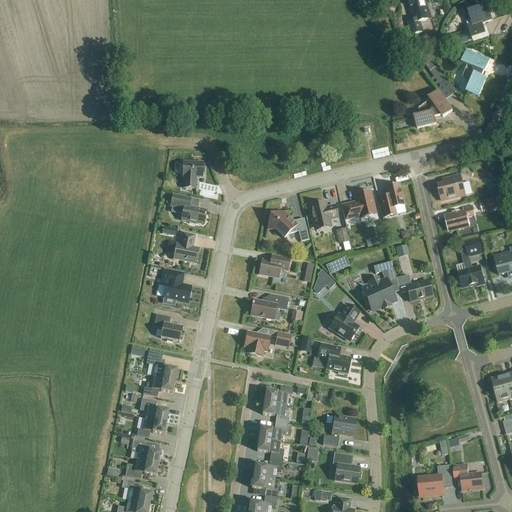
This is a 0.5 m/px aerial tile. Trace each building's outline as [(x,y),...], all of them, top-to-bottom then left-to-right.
[(427,21),(424,13),(428,11),(424,0),(406,0),(412,22),(397,26),(400,39),(411,36),(411,37),(423,34),(420,23),(427,21)] [(464,15),(472,41),(486,37),(482,26),(484,24),(492,21),(490,16),(492,13),(489,12),(487,8),(483,9),(481,7),(479,10),(464,15)] [(447,49),(453,47),(453,48),(468,43),(466,33),(450,38),(451,41),(445,42),(447,49)] [(423,42),(415,44),(419,56),(427,53),(425,47),(423,42)] [(489,62),(466,53),(462,64),(467,66),(462,78),(469,88),(467,93),(478,98),(486,79),(482,78),(484,73),(485,73),(489,62)] [(430,72),(440,87),(447,82),(437,67),(430,72)] [(445,101),(438,92),(429,99),(430,101),(419,109),(421,116),(414,118),(417,129),(436,125),(435,119),(442,117),(443,118),(452,112),(445,101)] [(204,175),(204,168),(203,168),(203,163),(183,163),(182,178),(183,178),(183,189),(196,189),(196,182),(195,182),(195,178),(202,179),(202,175),(204,175)] [(460,177),(447,180),(448,185),(438,187),(441,202),(465,196),(460,177)] [(489,179),(492,194),(500,193),(496,177),(489,179)] [(403,206),(398,186),(384,190),(386,197),(379,198),(384,217),(395,215),(393,208),(403,206)] [(375,215),(369,193),(355,197),(357,204),(351,206),(351,205),(343,207),(346,220),(360,216),(360,219),(375,215)] [(203,226),(206,211),(189,208),(190,199),(173,196),(170,208),(172,208),(171,213),(182,215),(181,222),(189,223),(189,224),(195,225),(195,224),(203,226)] [(479,202),(482,213),(498,208),(496,198),(479,202)] [(329,221),(337,219),(334,206),(326,208),(325,204),(320,206),(320,205),(309,207),(315,233),(331,229),(329,221)] [(453,216),(445,218),(449,232),(451,232),(452,232),(456,231),(457,230),(468,227),(467,220),(475,218),(472,206),(463,209),(464,213),(459,214),(459,212),(452,213),(453,216)] [(294,222),(285,213),(270,217),(267,231),(268,231),(275,231),(283,239),(287,235),(298,233),(300,243),(309,241),(304,220),(294,222)] [(163,227),(161,235),(175,238),(177,230),(163,227)] [(335,232),(339,245),(349,242),(345,229),(335,232)] [(194,237),(182,234),(180,246),(176,245),(173,260),(195,264),(198,250),(192,248),(194,237)] [(463,243),(468,259),(483,255),(479,239),(463,243)] [(408,256),(406,246),(395,249),(398,259),(408,256)] [(511,257),(495,261),(500,277),(508,275),(509,279),(511,277),(511,248),(510,249),(511,257)] [(330,274),(350,264),(345,255),(326,265),(330,274)] [(287,272),(289,260),(271,257),(270,263),(261,261),(259,275),(278,279),(280,271),(287,272)] [(381,273),(385,281),(379,284),(377,280),(370,283),(372,287),(363,291),(366,298),(363,299),(366,307),(370,305),(373,312),(381,308),(382,310),(389,307),(388,305),(394,302),(391,296),(399,292),(391,263),(373,268),(375,275),(381,273)] [(484,285),(480,267),(472,269),(471,263),(456,267),(459,278),(457,278),(456,280),(457,284),(459,286),(461,285),(462,289),(476,285),(477,287),(484,285)] [(307,264),(305,273),(312,275),(314,266),(307,264)] [(183,275),(164,271),(162,280),(166,281),(163,299),(166,299),(164,306),(177,308),(178,302),(187,304),(188,299),(190,299),(191,294),(189,293),(190,288),(181,286),(183,275)] [(322,271),(317,277),(330,290),(335,285),(322,271)] [(408,276),(396,280),(400,294),(407,292),(410,303),(432,297),(428,282),(411,286),(408,276)] [(268,304),(253,301),(250,317),(273,321),(275,309),(286,311),(288,300),(270,296),(268,304)] [(359,314),(346,306),(339,317),(338,316),(329,329),(338,335),(337,336),(341,339),(342,337),(349,342),(354,334),(355,335),(358,331),(357,330),(358,329),(352,325),(359,314)] [(293,311),(291,322),(302,324),(304,313),(293,311)] [(170,319),(156,316),(153,328),(162,330),(160,339),(166,341),(166,342),(172,344),(172,342),(179,343),(180,341),(181,342),(183,336),(181,335),(182,327),(169,325),(170,319)] [(270,338),(256,334),(247,333),(244,348),(247,349),(246,354),(262,358),(263,352),(267,353),(270,338)] [(276,339),(275,345),(289,348),(291,336),(277,333),(276,339)] [(299,353),(310,355),(313,340),(302,338),(299,353)] [(340,350),(320,346),(317,359),(328,361),(326,370),(338,373),(337,375),(344,376),(344,374),(347,375),(350,360),(338,357),(340,350)] [(148,352),(147,358),(146,365),(155,367),(153,378),(174,383),(179,384),(181,372),(163,368),(164,361),(161,361),(162,355),(148,352)] [(511,399),(511,374),(503,377),(510,400),(511,399)] [(510,400),(503,377),(491,380),(498,404),(510,400)] [(144,388),(142,395),(157,398),(158,391),(172,394),(174,383),(153,378),(151,385),(147,384),(146,389),(144,388)] [(279,394),(260,391),(259,404),(263,404),(285,407),(287,395),(292,396),(293,389),(280,387),(279,394)] [(166,424),(168,412),(155,409),(156,403),(141,400),(139,411),(146,413),(144,419),(166,424)] [(263,404),(262,416),(276,418),(275,424),(291,427),(287,426),(289,414),(284,414),(285,407),(263,404)] [(303,408),(302,423),(308,424),(310,409),(303,408)] [(351,438),(352,431),(354,431),(356,420),(334,417),(331,438),(324,437),(322,446),(337,448),(339,437),(351,438)] [(166,424),(144,419),(142,431),(137,430),(136,437),(148,439),(150,433),(163,436),(166,424)] [(511,420),(505,423),(503,423),(505,430),(511,427),(511,420)] [(260,429),(258,441),(280,444),(281,437),(290,438),(291,427),(275,424),(274,431),(260,429)] [(308,446),(310,431),(301,430),(299,444),(308,446)] [(467,435),(458,438),(460,444),(469,441),(467,435)] [(448,440),(451,446),(459,443),(457,437),(448,440)] [(121,438),(120,445),(128,446),(129,440),(121,438)] [(157,465),(160,453),(146,451),(147,444),(133,441),(131,453),(137,454),(136,461),(157,465)] [(258,441),(256,453),(270,455),(269,461),(282,463),(291,464),(291,460),(282,459),(284,451),(279,450),(280,444),(258,441)] [(306,460),(316,462),(318,449),(308,447),(306,460)] [(335,482),(357,485),(359,469),(351,468),(352,457),(334,455),(333,466),(337,466),(335,482)] [(157,465),(136,461),(135,468),(127,466),(125,478),(140,481),(141,474),(155,477),(157,465)] [(254,466),(253,477),(274,481),(275,474),(280,475),(282,463),(269,461),(268,468),(254,466)] [(419,480),(421,495),(417,496),(442,494),(442,499),(443,499),(442,489),(451,488),(449,469),(440,470),(440,466),(439,466),(440,478),(419,480)] [(466,467),(454,469),(455,482),(461,481),(462,492),(483,490),(481,475),(467,476),(466,467)] [(274,481),(253,477),(251,489),(265,491),(264,498),(277,500),(278,488),(273,487),(274,481)] [(139,486),(127,483),(123,482),(122,489),(125,489),(125,490),(130,491),(128,502),(149,507),(149,506),(151,495),(138,492),(139,486)] [(297,499),(299,485),(293,485),(291,498),(297,499)] [(314,502),(325,504),(326,493),(315,492),(314,492),(313,498),(314,498),(314,502)] [(249,502),(247,511),(269,511),(270,511),(275,511),(277,500),(264,498),(263,504),(249,502)] [(335,508),(333,508),(332,511),(353,511),(354,511),(349,510),(350,501),(337,499),(335,508)] [(118,507),(116,511),(152,511),(154,507),(149,506),(149,507),(128,502),(126,509),(118,507)]
